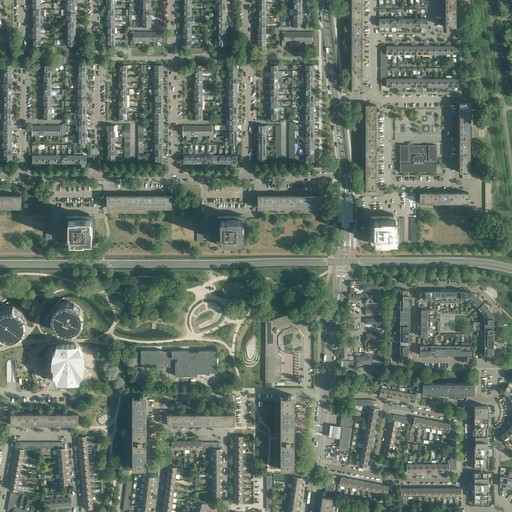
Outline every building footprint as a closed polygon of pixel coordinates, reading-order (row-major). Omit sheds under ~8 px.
[(456,5),(446,5),(446,14),(445,15),(445,17),(446,17),(446,26),(445,26),(445,27),(447,27),(450,27),(453,27),(456,27),(456,26),(456,5)] [(362,7),(351,7),(351,23),(362,23),(362,17),(363,17),(363,14),(362,14),(362,7)] [(362,23),(351,23),(351,39),(362,39),(362,33),(363,33),(363,30),(362,30),(362,23)] [(362,39),(351,39),(351,55),(362,55),(362,49),(363,49),(363,46),(362,46),(362,39)] [(362,55),(351,55),(351,72),(362,71),(362,65),(363,65),(363,62),(362,62),(362,55)] [(362,71),(351,72),(351,90),(362,90),(362,81),(363,81),(363,78),(362,78),(362,71)] [(459,111),(459,114),(459,121),(470,121),(470,103),(470,102),(459,102),(459,103),(459,111)] [(365,105),(366,105),(366,123),(376,123),(376,114),(377,114),(377,112),(376,112),(376,105),(365,105)] [(470,121),(459,121),(459,128),(459,131),(459,137),(470,137),(470,125),(470,121)] [(376,123),(366,123),(366,140),(376,140),(376,133),(377,133),(377,130),(376,130),(376,123)] [(459,147),(459,155),(470,155),(470,142),(470,137),(459,137),(459,144),(459,147)] [(376,140),(366,140),(366,156),(376,156),(376,149),(377,149),(377,146),(376,146),(376,140)] [(408,145),(400,145),(400,164),(400,172),(436,172),(437,164),(436,164),(436,161),(436,145),(413,145),(413,146),(408,146),(408,145)] [(470,155),(459,155),(459,162),(459,165),(459,172),(462,172),(466,172),(469,172),(470,172),(470,157),(470,155)] [(376,162),(376,156),(366,156),(366,172),(376,172),(376,165),(377,165),(377,162),(376,162)] [(376,178),(376,172),(366,172),(366,190),(365,190),(365,191),(370,191),(370,192),(371,192),(371,191),(376,191),(376,190),(376,181),(377,181),(377,178),(376,178)] [(420,203),(436,203),(436,192),(429,192),(426,192),(426,193),(420,193),(420,192),(420,203)] [(436,192),(436,203),(452,203),(452,192),(445,192),(442,192),(436,192)] [(452,192),(452,203),(468,203),(468,192),(461,192),(458,192),(452,192)] [(14,196),(7,196),(7,207),(21,208),(21,196),(17,196),(17,195),(14,195),(14,196)] [(107,196),(107,207),(124,207),(124,196),(117,196),(117,195),(114,195),(114,196),(107,196)] [(131,196),(124,196),(124,207),(141,207),(141,196),(134,196),(134,195),(131,195),(131,196)] [(148,196),(141,196),(141,207),(158,207),(158,196),(151,196),(151,195),(148,195),(148,196)] [(164,196),(158,196),(158,207),(172,207),(172,196),(168,196),(168,195),(164,195),(164,196)] [(258,196),(258,208),(275,208),(275,196),(269,196),(268,195),(265,195),(265,196),(258,196)] [(282,196),(275,196),(275,208),(292,208),(292,196),(285,196),(285,195),(282,195),(282,196)] [(299,196),(292,196),(292,208),(309,208),(309,196),(302,196),(302,195),(299,195),(299,196)] [(316,196),(309,196),(309,208),(323,208),(323,196),(319,196),(319,195),(315,195),(316,196)] [(78,216),(74,216),(67,216),(66,243),(94,243),(94,216),(78,216)] [(381,219),(373,219),(373,224),(375,224),(374,228),(373,228),(373,233),(374,232),(374,241),(379,241),(379,240),(383,240),(383,241),(387,241),(387,240),(396,240),(396,235),(394,235),(394,231),(396,231),(396,227),(395,227),(395,218),(391,218),(391,217),(389,216),(387,216),(385,216),(383,217),(383,218),(381,218),(381,219)] [(229,219),(220,219),(220,224),(222,224),(221,228),(220,229),(220,232),(221,232),(221,241),(226,241),(226,239),(230,239),(230,241),(234,241),(234,240),(243,240),(243,235),(241,235),(241,231),(243,231),(243,227),(242,227),(242,218),(237,218),(237,220),(233,220),(233,218),(229,218),(229,219)] [(381,281),(363,281),(363,291),(381,291),(381,281)] [(408,290),(399,290),(399,300),(400,300),(400,301),(403,301),(409,301),(409,291),(408,291),(408,290)] [(420,292),(419,300),(430,300),(430,291),(425,291),(421,291),(420,292)] [(466,291),(461,291),(461,300),(470,300),(473,292),(470,292),(470,291),(466,291)] [(475,294),(473,292),(470,300),(476,307),(482,300),(476,293),(475,294)] [(384,294),(366,294),(366,299),(370,299),(370,303),(379,303),(379,304),(384,304),(384,294)] [(491,309),(485,302),(478,309),(484,315),(492,312),(491,310),(491,309)] [(54,317),(53,318),(54,319),(54,320),(54,321),(54,322),(54,323),(55,324),(56,325),(56,326),(57,327),(58,328),(59,329),(60,329),(60,330),(61,330),(62,331),(63,331),(64,331),(65,332),(65,331),(66,332),(67,332),(68,332),(69,332),(70,332),(71,331),(72,331),(73,331),(74,330),(75,330),(75,329),(76,329),(77,328),(78,328),(78,327),(79,326),(79,325),(80,324),(81,323),(81,322),(81,321),(82,320),(82,319),(82,318),(82,317),(82,316),(81,315),(81,314),(81,313),(80,312),(80,311),(79,310),(79,309),(78,308),(77,307),(76,306),(75,306),(74,305),(73,305),(72,304),(71,304),(70,304),(69,304),(68,304),(67,304),(66,304),(65,304),(64,304),(63,304),(62,305),(61,305),(60,306),(59,306),(59,307),(58,308),(57,308),(57,309),(56,310),(55,311),(55,312),(54,313),(54,314),(54,315),(54,316),(54,317)] [(0,331),(1,332),(1,333),(2,333),(3,334),(4,335),(5,335),(6,335),(7,336),(8,336),(9,336),(10,336),(11,336),(12,336),(13,336),(14,336),(15,335),(16,335),(17,335),(18,334),(19,333),(20,333),(20,332),(21,331),(22,331),(22,330),(23,329),(23,328),(24,327),(24,326),(24,325),(24,324),(25,323),(25,322),(25,321),(25,320),(24,319),(24,318),(24,317),(23,316),(23,315),(22,314),(22,313),(21,313),(20,312),(20,311),(19,311),(18,310),(17,309),(16,309),(15,309),(14,308),(13,308),(12,308),(11,308),(10,308),(9,308),(8,308),(7,308),(6,309),(5,309),(4,310),(3,310),(2,311),(1,311),(1,312),(0,313),(0,312),(0,331)] [(492,312),(484,315),(484,324),(481,324),(481,325),(493,325),(493,318),(494,314),(492,314),(492,312)] [(265,322),(265,368),(265,382),(281,382),(281,356),(278,353),(278,345),(283,351),(291,354),(303,349),(303,345),(303,344),(303,336),(299,329),(291,327),(290,325),(292,324),(289,314),(265,322)] [(382,319),(381,319),(366,318),(366,323),(376,323),(376,328),(382,328),(382,319)] [(347,348),(351,348),(351,344),(341,344),(341,359),(347,359),(347,348)] [(484,344),(484,355),(492,355),(492,354),(493,354),(493,350),(493,344),(487,344),(484,344)] [(55,377),(60,382),(76,382),(81,377),(83,374),(82,369),(82,364),(82,358),(83,353),(81,350),(76,345),(63,345),(60,345),(55,350),(53,353),(54,358),(54,364),(55,364),(55,367),(54,367),(54,369),(55,377)] [(409,346),(400,346),(400,357),(408,357),(408,356),(409,356),(409,346)] [(141,363),(143,363),(143,367),(170,367),(175,367),(175,365),(175,368),(175,376),(197,376),(197,372),(198,372),(201,372),(206,372),(206,374),(210,374),(210,372),(217,372),(217,350),(199,350),(199,352),(188,352),(188,350),(172,350),(172,351),(163,351),(163,350),(141,350),(141,363)] [(382,362),(382,353),(377,353),(377,359),(372,359),(372,362),(382,362)] [(423,383),(423,394),(428,394),(440,394),(440,383),(435,383),(423,383)] [(457,383),(440,383),(440,394),(457,394),(457,383)] [(457,383),(457,394),(474,394),(474,383),(457,383)] [(511,386),(508,384),(503,392),(506,394),(502,398),(503,399),(511,390),(511,386)] [(386,389),(381,388),(379,396),(385,397),(387,389),(388,389),(388,385),(387,385),(386,389)] [(388,389),(387,389),(385,397),(391,398),(393,390),(394,390),(394,386),(392,386),(392,390),(388,389)] [(394,390),(393,390),(391,398),(397,399),(399,391),(400,391),(400,387),(398,387),(398,391),(394,390)] [(399,391),(397,399),(403,400),(405,392),(406,392),(406,388),(404,388),(404,392),(400,391),(399,391)] [(411,389),(410,389),(409,393),(406,392),(405,392),(403,400),(409,401),(411,393),(412,393),(412,390),(411,389)] [(418,391),(416,390),(415,394),(412,393),(411,393),(409,401),(415,402),(417,395),(418,391)] [(511,390),(503,399),(505,401),(509,397),(511,399),(511,398),(511,390)] [(145,397),(132,397),(134,397),(133,469),(132,469),(146,469),(146,444),(147,444),(147,439),(146,439),(146,397),(145,397)] [(281,397),(281,398),(282,398),(282,469),(280,469),(294,469),(295,439),(294,439),(294,397),(281,397)] [(371,405),(370,405),(367,405),(366,405),(366,407),(370,408),(369,412),(369,413),(377,414),(378,408),(370,407),(371,405)] [(471,406),(471,416),(471,417),(474,417),(474,427),(475,427),(475,437),(487,437),(487,427),(488,427),(488,406),(471,406)] [(369,414),(368,418),(368,419),(376,420),(377,414),(369,413),(369,412),(365,411),(365,413),(369,414)] [(29,414),(11,414),(11,425),(29,425),(29,414)] [(45,414),(29,414),(29,425),(46,425),(45,414)] [(62,414),(45,414),(46,425),(62,425),(62,414)] [(78,414),(62,414),(62,425),(78,425),(78,414)] [(185,414),(167,414),(167,425),(185,425),(185,414)] [(202,414),(185,414),(185,425),(202,425),(202,414)] [(219,414),(202,414),(202,425),(219,425),(219,414)] [(235,414),(219,414),(219,425),(235,425),(235,414)] [(348,449),(351,427),(352,427),(354,418),(351,417),(340,416),(342,416),(340,425),(341,426),(342,427),(340,439),(339,448),(348,449)] [(411,428),(413,429),(414,425),(418,425),(419,426),(420,418),(414,416),(413,424),(412,424),(411,428)] [(368,420),(367,423),(367,424),(375,426),(376,420),(368,419),(368,418),(364,417),(364,419),(368,420)] [(419,426),(418,425),(417,429),(419,430),(420,426),(424,427),(425,427),(426,419),(420,418),(419,426)] [(424,427),(423,431),(425,431),(426,427),(430,428),(431,428),(432,420),(426,419),(425,427),(424,427)] [(398,421),(396,421),(392,420),(390,420),(389,426),(397,427),(397,428),(400,429),(401,427),(397,426),(398,421)] [(431,428),(430,428),(429,432),(431,432),(432,428),(436,429),(437,429),(438,421),(432,420),(431,428)] [(437,429),(436,429),(435,433),(437,433),(438,429),(442,430),(444,422),(438,421),(437,429)] [(442,430),(441,433),(441,434),(443,434),(444,430),(449,431),(449,430),(450,426),(450,423),(444,422),(442,430)] [(363,425),(364,425),(367,426),(366,429),(366,430),(374,432),(375,426),(367,424),(367,423),(363,423),(363,425)] [(342,427),(341,426),(329,425),(328,437),(340,439),(342,427)] [(397,427),(389,426),(388,431),(396,433),(395,434),(399,435),(400,433),(396,432),(397,428),(397,427)] [(504,426),(502,428),(511,440),(511,439),(511,430),(509,428),(507,431),(504,426)] [(504,433),(501,435),(506,444),(511,440),(502,428),(500,429),(504,433)] [(365,432),(365,435),(364,436),(373,438),(374,432),(366,430),(366,429),(362,429),(362,431),(365,432)] [(388,431),(386,437),(394,439),(394,440),(398,440),(398,439),(395,438),(395,434),(396,433),(388,431)] [(364,438),(364,441),(363,442),(371,444),(373,438),(364,436),(365,435),(361,435),(360,437),(364,438)] [(386,437),(385,443),(393,445),(393,446),(397,446),(397,445),(394,444),(394,440),(394,439),(386,437)] [(474,457),(471,457),(471,468),(488,468),(488,447),(487,447),(487,437),(475,437),(475,447),(474,447),(474,457)] [(364,441),(359,441),(359,443),(363,443),(362,447),(362,448),(370,450),(371,444),(363,442),(364,441)] [(385,443),(384,449),(392,451),(392,452),(396,452),(396,450),(392,450),(393,446),(393,445),(385,443)] [(362,447),(358,447),(358,449),(362,449),(361,453),(361,454),(369,456),(370,450),(362,448),(362,447)] [(16,448),(15,454),(23,455),(23,456),(27,457),(27,455),(24,454),(24,449),(16,448)] [(392,451),(384,449),(383,455),(391,457),(391,458),(395,459),(395,456),(391,456),(392,452),(392,451)] [(361,455),(360,459),(360,460),(368,461),(369,456),(361,454),(361,453),(357,453),(357,454),(361,455)] [(15,454),(14,460),(22,461),(22,462),(26,463),(26,461),(23,460),(23,456),(23,455),(15,454)] [(360,461),(359,466),(367,467),(368,461),(360,460),(360,459),(356,458),(356,460),(360,461)] [(14,460),(13,466),(21,467),(21,468),(25,469),(25,467),(22,466),(22,462),(22,461),(14,460)] [(13,466),(12,472),(20,473),(20,474),(24,474),(24,473),(20,472),(21,468),(21,467),(13,466)] [(169,466),(168,472),(176,473),(176,474),(180,474),(180,473),(176,472),(177,467),(169,466)] [(12,472),(11,477),(19,479),(19,480),(23,480),(23,479),(19,478),(20,474),(20,473),(12,472)] [(168,472),(167,478),(175,479),(175,480),(179,480),(179,479),(175,478),(176,474),(176,473),(168,472)] [(488,472),(474,472),(474,503),(488,503),(488,472)] [(333,492),(336,476),(331,475),(328,474),(327,480),(325,490),(325,491),(333,492)] [(141,475),(141,477),(142,477),(142,481),(145,482),(144,482),(153,483),(153,477),(145,476),(145,475),(141,475)] [(289,475),(289,477),(291,477),(291,479),(293,479),(292,481),(292,482),(300,484),(301,478),(293,476),(293,475),(289,475)] [(11,477),(10,483),(18,485),(18,486),(22,486),(22,485),(18,484),(19,480),(19,479),(11,477)] [(338,488),(340,489),(340,485),(344,486),(345,486),(347,478),(341,477),(339,484),(338,484),(338,488)] [(167,478),(166,484),(174,485),(174,486),(178,486),(179,480),(175,480),(175,479),(167,478)] [(345,486),(344,486),(344,489),(346,490),(346,486),(350,487),(351,487),(353,479),(347,478),(345,486)] [(351,487),(350,487),(350,491),(352,491),(352,487),(356,488),(357,488),(359,480),(353,479),(351,487)] [(357,488),(356,488),(356,492),(358,492),(358,488),(362,489),(363,489),(365,481),(359,480),(357,488)] [(141,481),(140,483),(144,484),(144,487),(144,488),(152,489),(153,483),(144,482),(145,482),(142,481),(141,481)] [(292,484),(292,487),(291,488),(299,489),(300,484),(292,482),(292,481),(288,481),(288,483),(292,484)] [(363,489),(362,489),(362,493),(363,493),(364,489),(368,490),(369,490),(371,482),(365,481),(363,489)] [(369,490),(368,490),(367,494),(369,494),(370,490),(374,491),(375,491),(376,483),(371,482),(369,490)] [(10,483),(9,489),(17,491),(17,492),(21,493),(21,492),(21,491),(17,490),(18,486),(18,485),(10,483)] [(375,491),(374,491),(373,495),(375,495),(376,492),(380,492),(381,493),(382,484),(376,483),(375,491)] [(166,484),(166,490),(174,491),(173,492),(177,492),(178,490),(174,490),(174,486),(174,485),(166,484)] [(381,493),(380,492),(379,496),(381,497),(382,493),(387,494),(388,486),(382,484),(381,493)] [(291,488),(292,487),(288,487),(287,489),(291,490),(291,493),(291,494),(299,495),(299,489),(291,488)] [(166,490),(165,496),(173,497),(173,498),(177,498),(177,496),(173,496),(173,492),(174,491),(166,490)] [(139,493),(139,495),(143,496),(142,499),(142,500),(150,501),(151,495),(143,494),(143,493),(139,493)] [(291,494),(291,493),(287,493),(286,495),(290,495),(290,499),(290,500),(298,501),(299,495),(291,494)] [(165,496),(164,502),(172,503),(172,504),(176,504),(176,502),(172,502),(173,498),(173,497),(165,496)] [(322,496),(319,511),(330,511),(333,498),(322,496)] [(138,499),(138,501),(142,502),(141,505),(141,506),(150,507),(150,501),(142,500),(142,499),(138,499)] [(290,501),(289,505),(289,506),(297,507),(298,501),(290,500),(290,499),(286,499),(286,501),(290,501)] [(194,500),(194,502),(197,503),(197,506),(196,507),(204,509),(206,504),(198,501),(194,500)] [(164,502),(163,508),(171,509),(171,510),(175,510),(175,509),(171,508),(172,504),(172,503),(164,502)]
